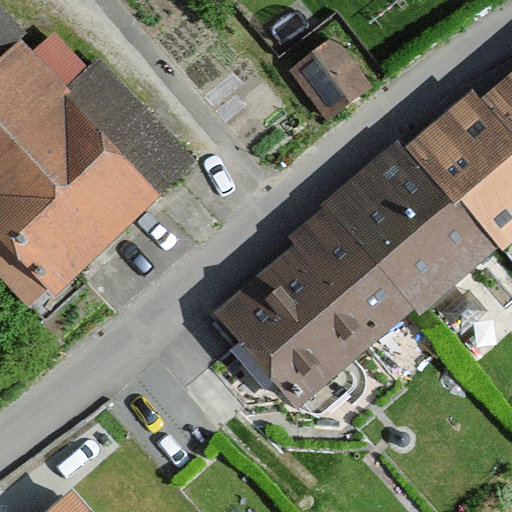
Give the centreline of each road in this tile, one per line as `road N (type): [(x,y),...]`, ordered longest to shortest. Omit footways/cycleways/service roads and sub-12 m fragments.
road 1 (residential): [(0,433),(511,36)]
road 2 (unknown): [(75,0),(163,79),(275,219)]
